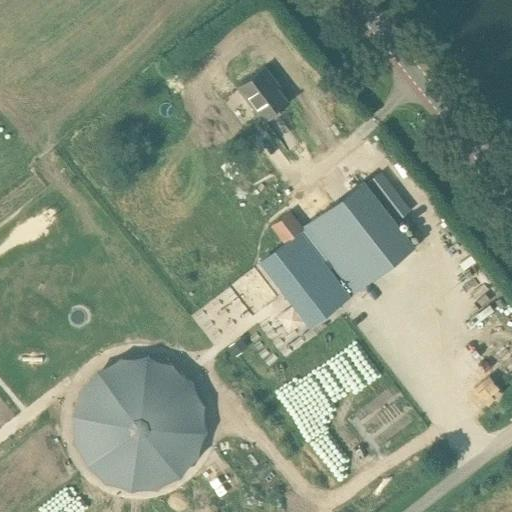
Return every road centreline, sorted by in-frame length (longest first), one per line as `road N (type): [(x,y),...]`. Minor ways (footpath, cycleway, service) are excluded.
road 1 (residential): [(511,195),(352,0)]
road 2 (unclassified): [(415,511),(511,437)]
